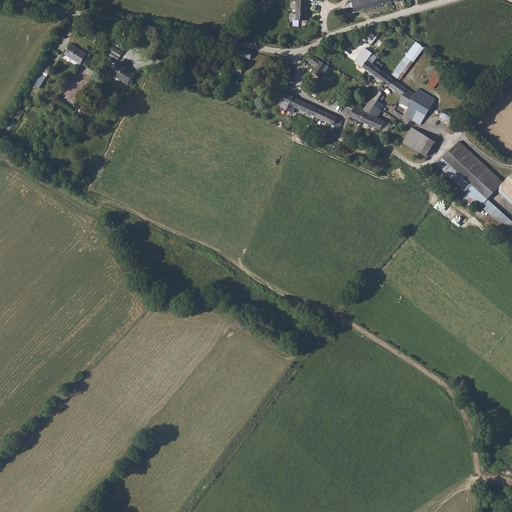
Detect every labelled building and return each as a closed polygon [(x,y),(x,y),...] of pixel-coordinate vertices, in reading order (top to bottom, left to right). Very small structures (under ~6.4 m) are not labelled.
[(297,0),(296,20),(307,20),(308,0),(297,0)] [(350,3),(351,10),(374,4),(372,0),(350,0),(350,3)] [(395,18),(393,22),(399,27),(401,28),(405,24),(398,19),(397,20),(395,18)] [(366,37),(371,40),(377,33),(372,29),(366,37)] [(70,41),(64,52),(79,61),(85,50),(70,41)] [(392,75),(399,81),(424,48),(417,42),(392,75)] [(251,49),(240,47),(239,55),(250,57),(251,49)] [(360,50),(354,60),(366,68),(375,56),(377,54),(365,47),(362,51),(360,50)] [(114,48),(110,55),(118,60),(123,52),(114,48)] [(310,61),(315,63),(318,57),(314,55),(310,61)] [(375,56),(366,68),(373,73),(379,65),(382,61),(375,56)] [(118,61),(112,72),(129,81),(134,71),(129,68),(132,62),(127,59),(123,65),(118,61)] [(41,65),(33,84),(41,88),(49,69),(41,65)] [(369,96),(363,106),(369,109),(371,106),(373,103),(375,99),(381,90),(386,82),(387,83),(392,75),(390,74),(379,65),(373,73),(382,80),(377,87),(374,85),(368,95),(369,96)] [(439,69),(428,84),(433,88),(445,74),(439,69)] [(392,75),(387,83),(401,93),(398,99),(399,100),(394,107),(414,118),(420,108),(426,112),(432,102),(415,91),(414,91),(399,81),(392,75)] [(419,87),(415,91),(432,102),(435,96),(419,87)] [(291,95),(283,90),(279,98),(282,99),(279,105),(285,108),(291,95)] [(291,95),(285,108),(291,111),(294,105),(291,103),(294,96),(291,95)] [(294,96),(291,103),(294,105),(312,114),(316,106),(294,96)] [(343,103),(341,107),(347,109),(346,112),(360,118),(361,115),(363,110),(361,108),(355,106),(343,103)] [(316,106),(312,114),(320,117),(338,126),(341,118),(341,117),(324,109),(316,106)] [(361,115),(360,118),(379,127),(383,118),(372,113),(375,108),(371,106),(369,109),(363,106),(361,108),(363,110),(361,115)] [(420,108),(414,118),(420,122),(426,112),(420,108)] [(19,119),(22,112),(15,109),(12,117),(19,119)] [(450,124),(454,118),(443,112),(439,118),(450,124)] [(12,120),(6,129),(10,132),(16,123),(12,120)] [(390,131),(393,124),(385,121),(382,128),(390,131)] [(411,126),(403,140),(426,154),(434,140),(411,126)] [(437,164),(482,205),(488,199),(497,188),(504,181),(459,140),(437,164)] [(511,172),(504,181),(497,188),(511,200),(511,172)] [(511,219),(488,199),(482,205),(511,233),(511,219)]
